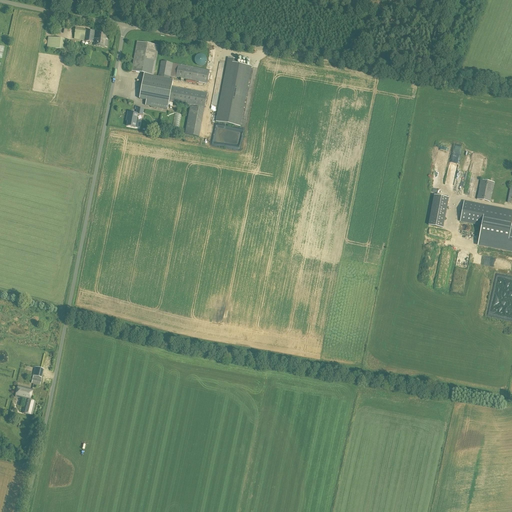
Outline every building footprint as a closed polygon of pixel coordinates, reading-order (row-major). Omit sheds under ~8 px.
[(84,41),(86,30),(76,28),(74,39),(84,41)] [(93,43),(94,32),(87,31),(86,41),(93,43)] [(107,47),(108,40),(107,40),(108,33),(97,32),(96,41),(94,41),(94,46),(107,47)] [(63,49),(64,39),(49,38),(47,48),(63,49)] [(153,76),(158,46),(136,42),(132,72),(153,76)] [(214,49),(212,70),(218,71),(220,60),(221,60),(222,57),(220,56),(221,50),(214,49)] [(197,58),(200,66),(207,62),(204,55),(197,58)] [(238,60),(228,58),(228,60),(216,122),(240,126),(251,67),(237,64),(238,60)] [(207,84),(209,71),(161,62),(158,77),(144,75),(139,99),(146,101),(145,106),(168,110),(169,102),(204,109),(207,93),(172,86),(173,80),(170,80),(170,77),(176,78),(197,82),(197,83),(205,85),(205,83),(207,84)] [(135,115),(127,113),(126,122),(127,123),(126,129),(134,130),(134,128),(138,129),(139,124),(135,124),(137,116),(142,117),(144,110),(136,109),(135,115)] [(490,202),(494,183),(481,180),(477,199),(490,202)] [(448,204),(448,195),(433,194),(432,224),(445,225),(446,204),(448,204)] [(460,222),(481,227),(478,246),(511,252),(511,231),(510,231),(511,222),(511,210),(464,201),(460,222)] [(41,378),(44,369),(35,367),(33,376),(41,378)] [(40,385),(42,379),(33,376),(31,383),(40,385)] [(31,416),(34,403),(28,401),(31,390),(21,387),(21,386),(17,385),(14,398),(25,400),(21,414),(31,416)]
